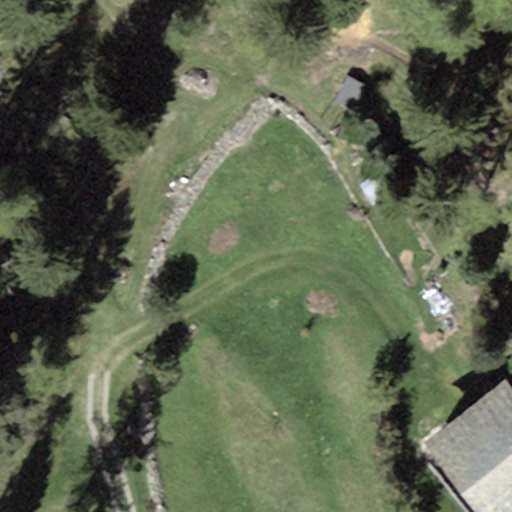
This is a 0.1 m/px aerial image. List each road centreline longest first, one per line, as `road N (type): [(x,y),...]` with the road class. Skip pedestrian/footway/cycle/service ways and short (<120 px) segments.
road 1 (track): [(97,362),(164,300),(255,256),(314,242),(334,245),(370,273),(440,369)]
road 2 (track): [(130,511),(97,404),(97,362)]
